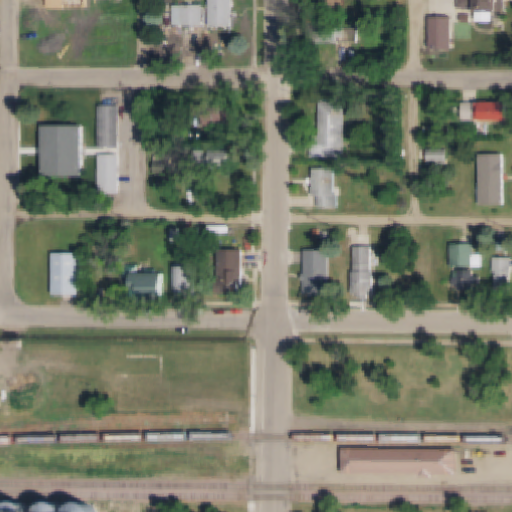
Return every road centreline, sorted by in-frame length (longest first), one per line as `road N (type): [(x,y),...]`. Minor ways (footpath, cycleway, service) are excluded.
road 1 (residential): [(511,323),(10,318)]
road 2 (residential): [(511,79),(11,76)]
road 3 (residential): [(276,321),(279,0)]
road 4 (residential): [(10,318),(11,0)]
road 5 (residential): [(274,511),(276,321)]
